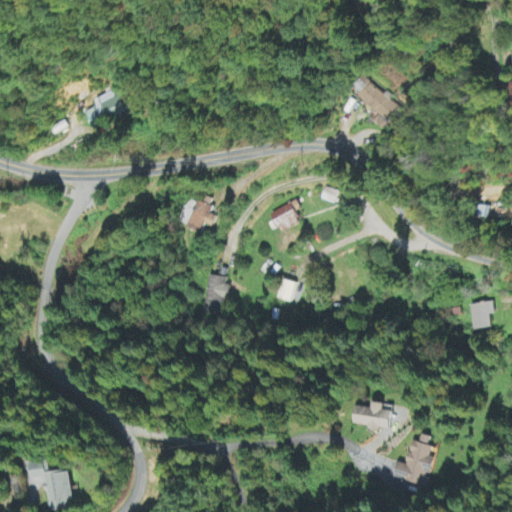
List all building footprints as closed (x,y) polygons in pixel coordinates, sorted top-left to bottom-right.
[(358,98),(380,118),(375,124),(384,131),(402,111),(385,95),(383,97),(369,85),(358,98)] [(95,130),(127,114),(116,92),(94,102),(97,109),(87,114),(95,130)] [(336,206),(340,194),(325,189),(321,201),(336,206)] [(206,226),(215,230),(219,219),(210,215),(215,202),(205,198),(202,206),(188,200),(179,223),(203,233),(206,226)] [(272,214),(280,235),(302,226),(298,213),(301,212),(298,204),(272,214)] [(204,311),(221,314),(224,301),(230,302),(232,288),(227,287),(229,280),(211,277),(204,311)] [(293,304),(298,286),(284,281),(278,300),(293,304)] [(471,307),(474,333),(492,330),(490,318),(495,317),(493,304),(471,307)] [(358,409),(356,429),(394,433),(396,415),(387,414),(388,406),(374,405),(374,410),(358,409)] [(423,489),(427,475),(432,477),(438,460),(432,458),(435,450),(430,448),(433,440),(424,437),(421,445),(415,443),(407,467),(399,465),(394,479),(423,489)] [(74,473),(52,476),(51,463),(32,465),(33,482),(47,481),(50,511),(71,511),(71,504),(77,503),(74,473)]
